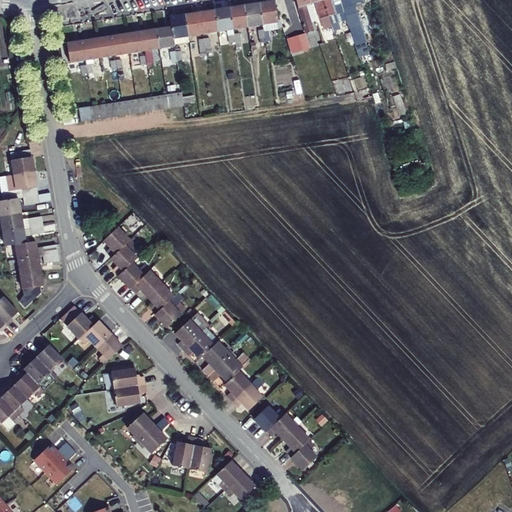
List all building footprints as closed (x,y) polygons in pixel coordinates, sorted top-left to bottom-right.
[(259,23),(255,0),(254,0),(241,2),(245,25),(259,23)] [(269,0),(255,0),(259,23),(273,21),(269,0)] [(308,2),(307,0),(294,0),(302,22),(310,19),(304,4),(308,2)] [(319,16),(326,14),(321,0),(307,0),(308,2),(314,1),(319,16)] [(321,0),(326,14),(341,9),(338,0),(321,0)] [(338,0),(341,9),(344,20),(349,18),(342,0),(338,0)] [(230,28),(245,25),(241,2),(226,5),(230,28)] [(230,28),(226,5),(211,8),(215,31),(230,28)] [(186,35),(215,31),(211,8),(182,13),(186,35)] [(168,15),(169,25),(172,43),(187,40),(186,35),(182,13),(168,15)] [(169,25),(154,27),(157,47),(172,45),(172,43),(169,25)] [(157,47),(154,27),(66,42),(70,61),(157,47)] [(208,36),(197,38),(198,47),(210,45),(208,36)] [(148,55),(139,56),(140,65),(150,63),(148,55)] [(119,59),(108,61),(110,70),(120,68),(119,59)] [(89,64),(79,65),(80,74),(91,72),(89,64)] [(292,69),(271,71),(273,88),(294,86),(292,69)] [(332,81),(336,95),(350,91),(347,78),(332,81)] [(89,107),(91,121),(183,106),(180,93),(89,107)] [(91,121),(89,107),(77,109),(79,123),(91,121)] [(14,181),(36,177),(32,155),(16,158),(17,166),(12,167),(14,181)] [(24,202),(39,200),(36,177),(14,181),(6,182),(10,205),(18,204),(24,202)] [(51,198),(39,200),(24,202),(25,210),(52,205),(51,198)] [(0,221),(21,218),(18,204),(10,205),(0,206),(0,221)] [(0,221),(0,222),(3,236),(24,233),(21,218),(0,221)] [(29,231),(44,229),(42,221),(27,223),(29,231)] [(44,229),(29,231),(30,239),(45,236),(44,229)] [(24,233),(3,236),(5,252),(15,250),(26,248),(25,239),(24,233)] [(130,246),(117,233),(104,245),(111,252),(107,256),(113,262),(126,250),(130,246)] [(17,265),(39,261),(37,253),(36,246),(26,248),(15,250),(17,265)] [(114,274),(120,280),(132,268),(138,262),(145,256),(139,250),(136,253),(130,246),(126,250),(113,262),(111,264),(118,271),(114,274)] [(43,260),(58,257),(56,250),(41,252),(43,260)] [(58,257),(43,260),(44,267),(59,265),(58,257)] [(39,261),(17,265),(20,280),(41,276),(39,261)] [(138,275),(132,268),(120,280),(119,281),(131,293),(132,292),(148,276),(143,270),(138,275)] [(140,294),(148,302),(162,288),(150,275),(148,276),(132,292),(137,297),(140,294)] [(41,276),(20,280),(24,303),(39,300),(38,292),(44,291),(41,276)] [(150,314),(155,319),(173,302),(175,301),(162,288),(148,302),(155,309),(150,314)] [(0,303),(0,324),(7,332),(13,327),(11,325),(18,318),(2,302),(0,303)] [(155,319),(154,320),(166,332),(180,319),(173,312),(178,307),(173,302),(155,319)] [(78,345),(98,326),(92,320),(88,325),(81,318),(66,333),(78,346),(78,345)] [(179,349),(184,354),(208,331),(196,319),(177,337),(184,345),(179,349)] [(98,326),(78,345),(83,350),(87,346),(95,354),(111,339),(99,325),(98,326)] [(208,331),(184,354),(190,360),(194,355),(201,362),(203,360),(220,344),(208,331)] [(97,365),(103,371),(123,351),(111,339),(95,354),(102,361),(97,365)] [(209,380),(216,373),(234,355),(229,350),(227,352),(220,344),(203,360),(211,367),(203,374),(209,380)] [(64,366),(49,351),(42,357),(39,354),(34,360),(51,378),(64,366)] [(241,362),(234,355),(216,373),(209,380),(214,386),(222,379),(228,386),(240,375),(251,364),(245,358),(241,362)] [(51,378),(34,360),(29,365),(31,367),(23,375),(26,378),(38,391),(51,378)] [(148,389),(147,382),(139,383),(138,374),(113,378),(116,395),(148,389)] [(228,400),(233,405),(252,388),(240,375),(225,389),(232,396),(228,400)] [(26,378),(14,390),(27,404),(34,397),(39,402),(44,397),(38,391),(26,378)] [(252,388),(233,405),(239,412),(244,408),(251,415),(265,401),(259,395),(266,387),(260,380),(252,388)] [(149,398),(148,389),(116,395),(119,413),(143,409),(141,399),(149,398)] [(14,390),(1,402),(19,421),(24,416),(20,411),(27,404),(14,390)] [(19,421),(1,402),(0,402),(0,428),(6,435),(9,436),(15,429),(13,427),(19,421)] [(256,423),(268,435),(269,434),(286,417),(282,412),(278,416),(271,409),(256,423)] [(286,417),(269,434),(274,440),(278,436),(285,444),(300,429),(287,416),(286,417)] [(139,449),(157,431),(145,418),(129,433),(136,441),(134,443),(139,449)] [(157,431),(139,449),(145,455),(147,453),(154,460),(170,444),(163,437),(172,429),(166,423),(157,431)] [(313,443),(300,429),(285,444),(293,452),(289,456),(294,461),(312,443),(313,443)] [(191,473),(198,442),(190,441),(189,448),(180,446),(175,470),(191,473)] [(51,443),(33,460),(56,484),(74,467),(67,460),(76,452),(66,442),(58,450),(51,443)] [(198,442),(191,473),(210,477),(215,454),(205,452),(207,444),(198,442)] [(318,450),(312,443),(294,461),(293,461),(306,475),(320,461),(313,454),(318,450)] [(215,482),(227,495),(246,477),(234,465),(215,482)] [(244,504),(250,498),(252,496),(259,490),(246,477),(227,495),(233,500),(237,497),(244,504)] [(259,490),(252,496),(259,503),(265,497),(259,490)] [(10,511),(0,498),(0,511),(10,511)]
